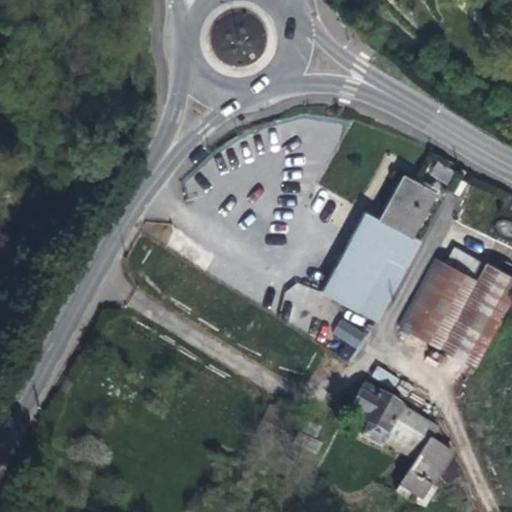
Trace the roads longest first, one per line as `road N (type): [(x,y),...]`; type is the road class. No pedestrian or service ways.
road 1 (tertiary): [(214,88),(0,446)]
road 2 (residential): [(511,160),(301,48)]
